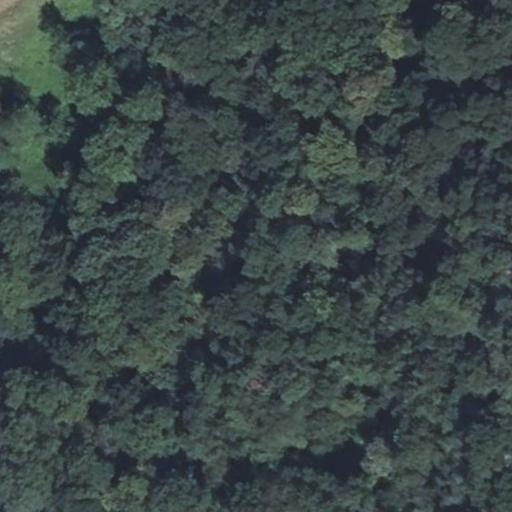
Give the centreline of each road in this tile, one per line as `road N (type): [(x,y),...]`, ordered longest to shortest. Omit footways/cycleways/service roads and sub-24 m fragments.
road 1 (track): [(427,511),(394,335),(376,53),(386,0)]
road 2 (track): [(216,0),(156,153),(78,239),(0,233)]
